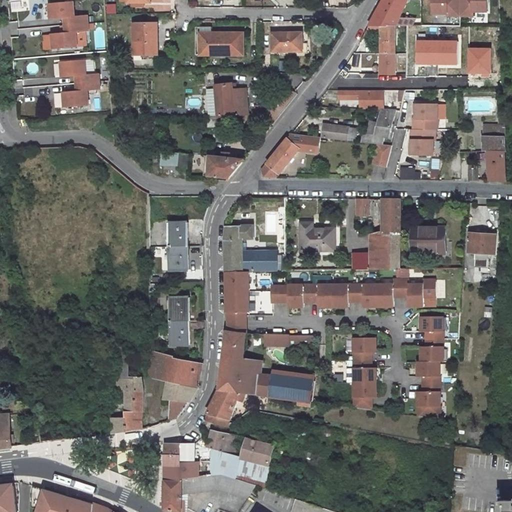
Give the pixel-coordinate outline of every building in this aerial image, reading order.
[(384,0),(370,26),(395,27),(398,18),(407,0),(384,0)] [(449,17),(461,17),(461,0),(433,0),(434,14),(449,14),(449,17)] [(461,0),(461,17),(474,17),(474,12),(489,12),(488,0),(461,0)] [(67,26),(88,24),(87,16),(75,17),(74,2),(50,4),(51,19),(66,18),(67,26)] [(105,4),(106,14),(116,13),(115,3),(105,4)] [(398,18),(395,27),(396,27),(412,27),(414,19),(398,18)] [(88,24),(67,26),(67,33),(52,34),(54,50),(78,48),(76,33),(89,32),(88,31),(94,30),(94,24),(88,25),(88,24)] [(158,24),(134,24),(135,55),(158,54),(158,24)] [(396,27),(395,27),(370,26),(367,32),(382,32),(382,74),(396,74),(396,27)] [(301,33),(273,33),(273,51),(300,51),(300,54),(308,54),(308,44),(304,44),(304,35),(301,35),(301,33)] [(244,34),(201,34),(201,55),(243,55),(244,34)] [(458,40),(413,40),(413,65),(458,65),(458,40)] [(466,47),(466,75),(490,75),(490,47),(466,47)] [(79,84),(100,82),(99,74),(87,75),(85,61),(61,63),(63,78),(78,77),(79,84)] [(383,76),(374,76),(374,90),(383,90),(383,76)] [(100,90),(100,82),(79,84),(79,92),(64,93),(65,108),(89,106),(88,91),(100,90)] [(235,83),(216,85),(218,118),(247,115),(246,92),(242,89),(236,89),(235,83)] [(275,101),(266,113),(269,115),(277,121),(298,94),(283,87),(275,101)] [(374,90),(340,91),(340,99),(361,99),(361,109),(383,111),(385,111),(386,90),(383,90),(374,90)] [(398,90),(394,107),(398,108),(398,110),(402,111),(407,90),(398,90)] [(436,130),(439,130),(439,105),(417,104),(416,119),(414,118),(414,129),(436,130)] [(397,111),(383,111),(379,125),(371,122),(368,134),(365,133),(362,142),(378,144),(382,145),(384,137),(389,139),(397,111)] [(260,135),(258,137),(261,140),(277,121),(269,115),(255,131),(260,135)] [(323,138),(347,141),(349,128),(324,125),(323,138)] [(498,125),(484,125),(484,151),(489,151),(490,152),(507,152),(505,125),(498,125)] [(347,141),(356,142),(357,129),(349,128),(347,141)] [(436,141),(436,130),(414,129),(412,129),(411,155),(434,155),(434,140),(436,141)] [(265,179),(276,179),(300,149),(305,149),(305,152),(319,153),(320,137),(292,134),(262,172),(265,179)] [(387,168),(393,146),(382,145),(378,144),(374,164),(387,168)] [(148,150),(148,167),(189,168),(189,155),(148,150)] [(244,160),(229,159),(230,155),(222,154),(222,158),(209,156),(209,177),(230,179),(244,160)] [(439,168),(440,160),(431,159),(430,167),(439,168)] [(408,180),(407,166),(398,166),(398,180),(408,180)] [(437,179),(438,169),(430,168),(429,178),(437,179)] [(470,169),(470,181),(478,181),(478,169),(470,169)] [(358,199),(358,216),(369,216),(370,199),(358,199)] [(383,235),(383,244),(401,244),(401,199),(384,199),(383,235)] [(315,222),(302,222),(302,251),(337,251),(336,228),(315,228),(315,222)] [(189,224),(169,224),(169,247),(189,247),(189,224)] [(413,224),(413,251),(446,252),(446,225),(413,224)] [(242,253),(242,239),(253,239),(252,227),(227,228),(227,272),(250,271),(278,271),(278,252),(242,253)] [(470,234),(469,253),(476,253),(475,268),(489,269),(489,254),(496,254),(497,236),(470,234)] [(401,244),(383,244),(383,235),(370,236),(371,254),(372,269),(401,268),(401,244)] [(189,247),(169,247),(169,272),(190,271),(189,247)] [(371,254),(353,254),(353,269),(372,269),(371,254)] [(250,271),(227,272),(227,292),(250,291),(250,271)] [(380,283),(380,306),(395,306),(395,296),(402,296),(402,278),(394,278),(394,283),(380,283)] [(402,278),(402,296),(410,296),(410,306),(425,306),(425,297),(437,297),(437,279),(424,279),(424,283),(410,283),(410,278),(402,278)] [(380,283),(357,284),(358,301),(365,301),(365,306),(380,306),(380,283)] [(312,284),(290,284),(290,285),(290,302),(290,307),(305,307),(305,302),(313,302),(312,284)] [(312,284),(313,302),(320,302),(320,306),(335,306),(335,284),(312,284)] [(335,284),(335,306),(350,306),(350,301),(358,301),(357,284),(335,284)] [(290,285),(281,285),(281,288),(282,302),(290,302),(290,285)] [(281,288),(272,288),(273,302),(282,302),(281,288)] [(250,312),(250,291),(227,292),(227,312),(235,312),(235,318),(247,318),(248,315),(247,312),(250,312)] [(191,297),(170,298),(171,322),(191,322),(191,297)] [(477,298),(477,306),(485,307),(486,299),(477,298)] [(228,332),(247,334),(247,326),(247,318),(235,318),(235,312),(227,312),(228,327),(228,332)] [(428,339),(445,339),(445,316),(423,316),(423,331),(428,331),(428,339)] [(191,322),(171,322),(171,345),(191,345),(191,322)] [(228,332),(220,390),(223,390),(239,392),(258,395),(260,383),(240,380),(243,358),(247,334),(228,332)] [(290,335),(284,335),(266,335),(269,346),(290,346),(290,345),(290,335)] [(290,335),(290,345),(300,344),(300,335),(290,335)] [(300,335),(300,344),(315,344),(315,335),(300,335)] [(353,338),(354,360),(371,360),(371,352),(376,353),(376,338),(353,338)] [(423,346),(423,361),(442,361),(445,361),(445,339),(428,339),(427,346),(423,346)] [(151,351),(151,374),(168,381),(173,356),(151,351)] [(168,381),(165,399),(175,400),(190,401),(197,389),(203,364),(173,356),(168,381)] [(243,358),(240,380),(260,383),(261,373),(262,363),(243,358)] [(115,360),(115,377),(142,378),(141,361),(115,360)] [(354,360),(354,383),(376,383),(376,371),(376,368),(371,368),(371,360),(354,360)] [(424,376),(424,384),(442,384),(442,361),(423,361),(419,361),(419,376),(424,376)] [(260,383),(258,395),(272,397),(274,377),(274,375),(261,373),(260,383)] [(126,418),(113,418),(112,434),(142,430),(144,389),(142,378),(115,377),(115,391),(126,391),(126,418)] [(274,377),(272,397),(276,397),(282,398),(292,399),(311,402),(313,382),(274,377)] [(376,383),(354,383),(354,408),(372,410),(372,397),(376,397),(376,383)] [(424,417),(442,419),(442,384),(424,384),(424,391),(419,391),(419,407),(424,406),(424,417)] [(214,401),(208,415),(230,421),(239,392),(223,390),(216,401),(214,401)] [(282,398),(282,406),(291,407),(292,399),(282,398)] [(177,419),(184,410),(187,407),(190,401),(175,400),(171,421),(177,419)] [(0,448),(12,448),(9,415),(0,416),(0,448)] [(208,415),(204,421),(228,428),(230,421),(208,415)] [(212,429),(207,447),(214,449),(221,450),(221,452),(242,458),(241,459),(270,465),(274,445),(243,438),(243,437),(212,429)] [(274,445),(270,465),(285,468),(290,444),(275,441),(274,445)] [(166,470),(166,480),(183,481),(183,478),(214,474),(214,449),(207,447),(194,444),(181,443),(181,459),(166,459),(166,470)] [(181,459),(181,443),(167,443),(166,450),(166,459),(181,459)] [(242,458),(221,452),(221,450),(214,449),(214,474),(222,473),(237,478),(239,470),(241,459),(242,458)] [(241,459),(239,470),(260,475),(258,485),(266,487),(270,465),(241,459)] [(239,470),(237,478),(256,484),(258,485),(260,475),(239,470)] [(218,487),(248,496),(256,484),(237,478),(222,473),(214,474),(183,478),(183,481),(166,480),(165,509),(168,511),(182,511),(185,511),(187,511),(188,499),(182,499),(182,492),(188,491),(218,487)] [(0,511),(18,511),(16,486),(9,486),(8,484),(0,484),(0,511)] [(67,495),(34,486),(34,508),(40,510),(39,511),(96,511),(96,504),(73,497),(72,500),(66,498),(67,495)] [(339,511),(296,498),(292,511),(293,511),(339,511)] [(511,511),(511,499),(501,499),(501,511),(511,511)]
